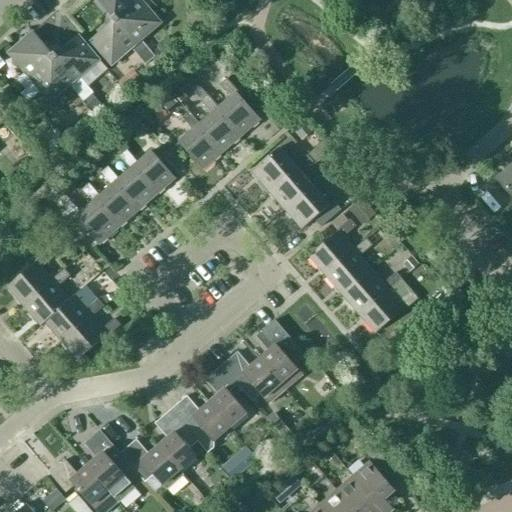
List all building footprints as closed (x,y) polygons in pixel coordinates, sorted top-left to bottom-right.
[(96,0),(112,17),(113,18),(113,17),(117,18),(137,0),(96,0)] [(112,22),(117,23),(136,44),(143,39),(142,38),(160,23),(143,4),(147,0),(137,0),(117,18),(113,17),(113,18),(112,17),(112,22)] [(399,0),(409,11),(422,0),(399,0)] [(136,44),(117,23),(112,22),(90,41),(111,65),(130,48),(137,56),(139,55),(146,64),(156,55),(143,39),(136,44)] [(27,89),(33,83),(29,78),(51,59),(52,53),(53,53),(35,31),(10,53),(27,72),(18,79),(27,89)] [(58,53),(57,53),(56,54),(56,59),(75,81),(81,76),(101,59),(79,35),(58,53)] [(56,54),(57,53),(53,53),(52,53),(51,59),(29,78),(33,83),(27,89),(22,93),(29,101),(41,90),(52,102),(71,85),(78,92),(88,84),(81,76),(75,81),(56,59),(56,54)] [(240,136),(259,119),(235,92),(236,91),(225,79),(219,84),(230,96),(217,107),(216,109),(240,136)] [(85,101),(95,92),(88,84),(78,92),(85,101)] [(162,103),(167,110),(177,102),(171,95),(162,103)] [(211,113),(199,124),(197,125),(221,153),(240,136),(216,109),(217,107),(207,95),(200,101),(211,113)] [(199,124),(188,112),(181,118),(192,130),(178,142),(202,170),(221,153),(197,125),(199,124)] [(293,131),(301,140),(312,131),(304,121),(293,131)] [(52,136),(61,146),(68,139),(59,129),(52,136)] [(277,148),(250,171),(270,194),(309,159),(306,155),(293,166),(283,154),(295,143),(289,136),(276,147),(277,148)] [(119,157),(130,169),(131,168),(155,195),(174,178),(150,151),(137,163),(125,151),(119,157)] [(309,159),(270,194),(288,215),(316,192),(328,181),(322,174),(310,185),(299,173),(312,162),(309,159)] [(511,163),(496,178),(511,196),(511,163)] [(107,168),(100,173),(111,186),(112,185),(136,212),(155,195),(131,168),(130,169),(118,180),(107,168)] [(92,203),(93,201),(117,229),(136,212),(112,185),(111,186),(99,197),(88,184),(81,190),(92,203)] [(288,215),(301,229),(313,219),(320,227),(339,210),(332,201),(327,205),(316,192),(288,215)] [(92,203),(80,213),(69,201),(62,207),(74,219),(98,246),(117,229),(93,201),(92,203)] [(326,275),(355,250),(354,248),(344,236),(356,225),(350,218),(348,220),(343,214),(332,223),(338,230),(309,255),(326,275)] [(367,238),(354,248),(355,250),(326,275),(343,294),(372,269),(360,255),(372,244),(367,238)] [(6,287),(23,307),(52,282),(50,280),(40,268),(52,257),(46,251),(34,262),(34,263),(6,287)] [(50,280),(52,282),(23,307),(40,326),(44,323),(43,323),(68,301),(67,300),(56,287),(68,276),(63,269),(50,280)] [(389,289),(402,278),(396,272),(384,282),(372,269),(343,294),(359,313),(388,288),(389,289)] [(400,301),(389,289),(388,288),(359,313),(376,332),(405,307),(406,308),(418,297),(412,291),(400,301)] [(43,323),(44,323),(60,342),(89,316),(90,317),(103,306),(97,299),(84,310),(72,296),(67,300),(68,301),(43,323)] [(101,329),(90,317),(89,316),(60,342),(77,361),(106,336),(107,337),(120,326),(113,319),(101,329)] [(256,337),(268,351),(259,358),(286,389),(302,376),(289,361),(300,351),(275,321),(256,337)] [(249,367),(237,353),(222,367),(238,386),(249,398),(256,391),(268,405),(286,389),(259,358),(249,367)] [(222,367),(206,380),(218,394),(208,403),(230,428),(256,406),(249,398),(238,386),(222,367)] [(198,443),(207,454),(213,449),(213,443),(230,428),(208,403),(199,411),(187,397),(171,410),(199,442),(198,443)] [(180,471),(196,457),(190,450),(198,443),(199,442),(171,410),(156,424),(168,438),(158,446),(180,471)] [(272,424),(282,437),(288,432),(277,419),(272,424)] [(84,444),(96,458),(87,466),(109,491),(108,491),(117,501),(133,487),(125,477),(108,457),(116,450),(100,431),(84,444)] [(184,475),(180,471),(158,446),(149,454),(137,440),(120,455),(137,474),(145,466),(166,490),(184,475)] [(65,460),(50,474),(66,493),(74,486),(91,506),(96,511),(104,511),(117,501),(108,491),(87,466),(77,474),(65,460)] [(371,462),(353,477),(383,511),(390,511),(394,509),(385,499),(395,490),(371,462)] [(282,483),(287,490),(298,481),(292,474),(282,483)] [(383,511),(353,477),(337,491),(355,511),(369,511),(371,511),(372,511),(383,511)] [(41,500),(51,511),(65,498),(55,487),(41,500)] [(355,511),(337,491),(321,506),(326,511),(355,511)]
